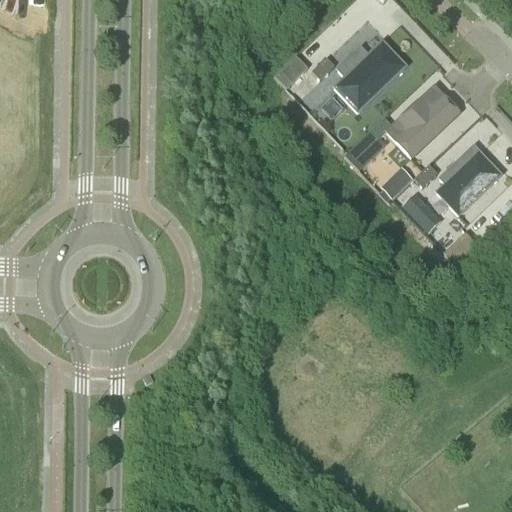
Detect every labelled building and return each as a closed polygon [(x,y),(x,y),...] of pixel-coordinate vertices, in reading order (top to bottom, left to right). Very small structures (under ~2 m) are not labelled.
[(329,89),(358,122),(412,74),(383,42),(329,89)] [(307,72),(294,60),(273,80),(285,93),(307,72)] [(325,62),(310,76),(318,85),(333,71),(325,62)] [(463,118),(435,89),(392,131),(385,138),(413,166),(463,118)] [(385,138),(392,131),(383,122),(368,137),(377,146),(385,138)] [(461,230),(511,184),(482,152),(432,198),(461,230)] [(421,192),(436,178),(428,169),(413,183),(421,192)] [(381,194),(390,203),(400,194),(391,185),(381,194)] [(464,237),(443,257),(455,270),(476,250),(464,237)]
